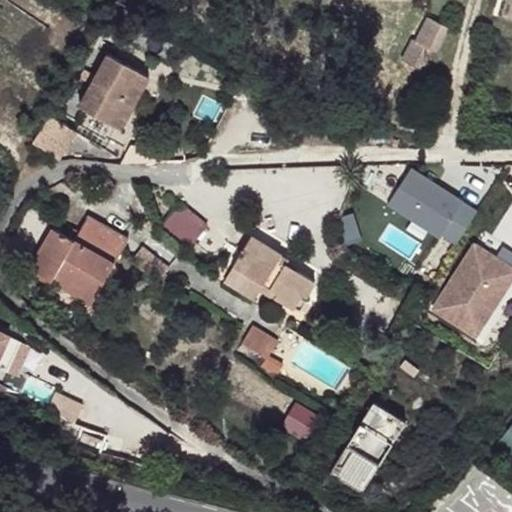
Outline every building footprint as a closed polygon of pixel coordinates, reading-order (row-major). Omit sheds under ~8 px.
[(418,43),(409,62),(425,69),(436,48),(439,49),(450,27),(432,19),(420,44),(418,43)] [(93,76),(81,98),(124,120),(153,65),(110,44),(98,67),(91,63),(87,72),(93,76)] [(365,91),(375,90),(375,82),(367,81),(365,91)] [(55,111),(40,141),(70,154),(83,125),(55,111)] [(404,166),(385,205),(458,240),(477,201),(404,166)] [(195,201),(174,224),(199,247),(220,224),(195,201)] [(64,221),(40,260),(62,273),(66,268),(104,290),(140,233),(99,209),(84,231),(64,221)] [(264,233),(245,262),(272,280),(287,289),(285,292),(301,302),(311,289),(316,290),(323,275),(290,254),(291,250),(264,233)] [(482,338),(511,269),(511,259),(466,239),(432,316),(482,338)] [(154,243),(144,256),(161,270),(170,257),(154,243)] [(245,262),(237,276),(264,292),(272,280),(245,262)] [(66,268),(62,273),(101,296),(104,290),(66,268)] [(261,323),(251,338),(276,355),(285,340),(261,323)] [(0,367),(19,374),(32,336),(0,325),(0,367)] [(370,396),(329,470),(363,489),(404,415),(370,396)]
